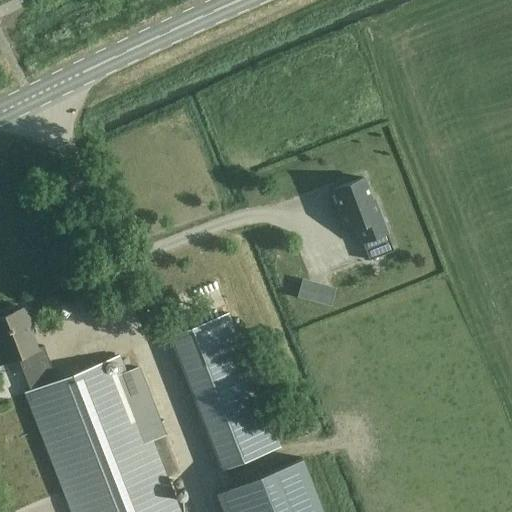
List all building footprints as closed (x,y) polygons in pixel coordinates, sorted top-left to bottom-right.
[(363,177),(333,189),(341,208),(338,209),(347,231),(357,227),(369,260),(394,250),(378,209),(376,210),(363,177)] [(200,262),(163,268),(166,289),(203,283),(200,262)] [(326,287),(322,304),(331,306),(336,290),(326,287)] [(30,390),(57,380),(44,345),(36,348),(27,324),(30,323),(24,308),(0,317),(0,362),(0,363),(18,357),(30,390)] [(223,468),(280,446),(228,313),(172,335),(223,468)] [(57,380),(30,390),(25,393),(71,511),(180,511),(119,355),(57,380)] [(224,511),(322,511),(302,458),(216,491),(224,511)]
